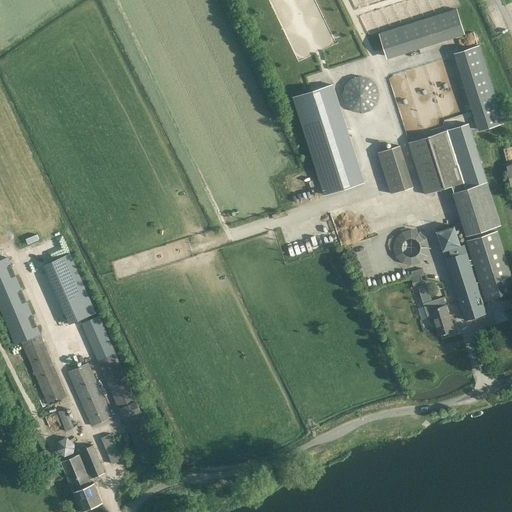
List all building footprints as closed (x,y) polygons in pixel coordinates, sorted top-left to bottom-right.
[(457,9),(380,33),(387,56),(464,32),(457,9)] [(479,45),(456,53),(481,130),(504,123),(498,104),(479,45)] [(466,113),(472,111),(466,91),(460,93),(466,113)] [(330,200),(371,189),(338,92),(296,105),(330,200)] [(448,130),(465,183),(452,187),(453,192),(486,182),(468,124),(448,130)] [(448,130),(408,143),(425,195),(452,187),(465,183),(448,130)] [(399,146),(378,153),(391,194),(412,188),(399,146)] [(501,225),(486,182),(453,192),(468,236),(501,225)] [(455,226),(437,232),(442,250),(460,244),(455,226)] [(393,258),(424,266),(432,236),(401,228),(393,258)] [(467,240),(485,300),(511,291),(511,278),(497,230),(467,240)] [(460,244),(442,250),(465,320),(486,313),(466,250),(462,251),(460,244)] [(70,253),(44,264),(70,324),(96,312),(70,253)] [(0,260),(0,307),(16,344),(22,341),(40,334),(8,257),(0,260)] [(421,275),(411,278),(414,287),(424,284),(421,275)] [(444,297),(425,303),(431,322),(436,321),(440,334),(454,329),(444,297)] [(98,315),(82,322),(84,326),(97,359),(138,451),(155,444),(114,351),(100,320),(98,315)] [(40,334),(22,341),(49,405),(67,398),(40,334)] [(93,425),(111,417),(87,363),(69,371),(93,425)] [(61,415),(66,430),(75,426),(68,408),(49,415),(51,419),(61,415)] [(102,438),(112,463),(120,460),(110,435),(102,438)] [(67,436),(59,439),(58,447),(65,453),(72,450),(72,442),(67,436)] [(93,446),(82,450),(90,468),(93,476),(104,471),(93,446)] [(91,484),(85,470),(79,454),(62,461),(74,491),(91,484)] [(74,491),(82,511),(103,503),(95,482),(91,484),(74,491)]
